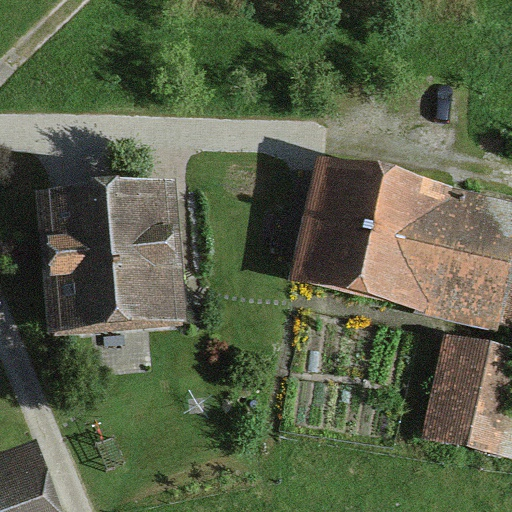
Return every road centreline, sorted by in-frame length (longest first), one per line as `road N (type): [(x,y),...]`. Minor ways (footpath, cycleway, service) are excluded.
road 1 (unknown): [(0,137),(162,127),(428,139)]
road 2 (track): [(75,511),(0,309)]
